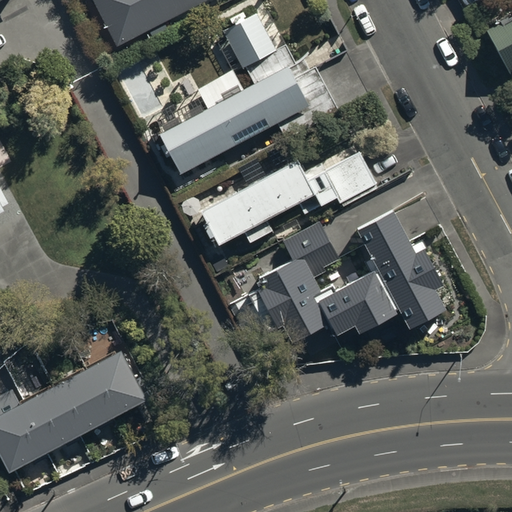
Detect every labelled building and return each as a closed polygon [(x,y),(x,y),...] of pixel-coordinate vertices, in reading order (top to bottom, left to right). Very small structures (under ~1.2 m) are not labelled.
[(90,0),(114,46),(203,0),(90,0)] [(205,107),(161,131),(158,132),(180,174),(309,104),(289,66),(295,63),(284,42),(274,47),(256,13),(247,17),(244,11),(228,20),(231,25),(222,30),(252,83),(243,88),(233,69),(196,89),(205,107)] [(511,12),(485,28),(511,76),(511,75),(511,12)] [(247,184),(201,209),(218,243),(241,231),(247,242),(271,230),(265,219),(299,202),(304,212),(335,196),(341,207),(377,188),(358,152),(306,179),(295,159),(269,173),(266,167),(261,169),(255,159),(239,168),(247,184)] [(0,234),(20,224),(14,213),(20,210),(0,171),(0,234)] [(442,282),(424,248),(427,246),(422,236),(409,243),(390,208),(355,226),(376,267),(333,289),(320,264),(335,256),(317,222),(281,240),(291,259),(253,278),(258,288),(244,296),(254,315),(266,308),(284,343),(324,323),(331,335),(354,323),(358,331),(398,311),(405,326),(444,306),(434,286),(442,282)] [(136,339),(0,412),(0,458),(12,480),(167,396),(136,339)]
